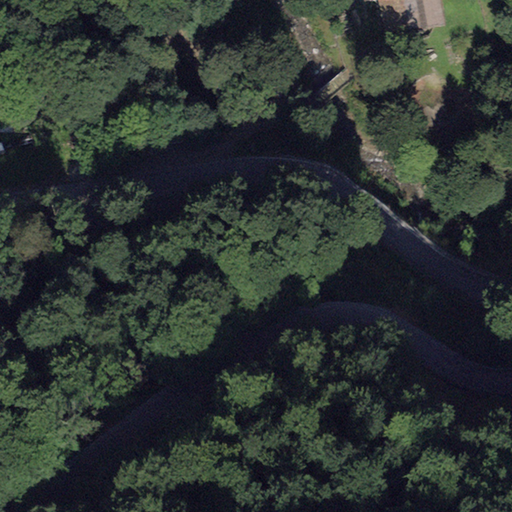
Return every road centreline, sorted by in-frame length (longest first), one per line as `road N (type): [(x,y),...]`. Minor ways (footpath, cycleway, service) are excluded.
road 1 (tertiary): [(30,511),(232,353),(305,319),(368,318),(462,374),(511,383)]
road 2 (tertiary): [(0,208),(283,173),(324,185),(449,276),(511,299)]
